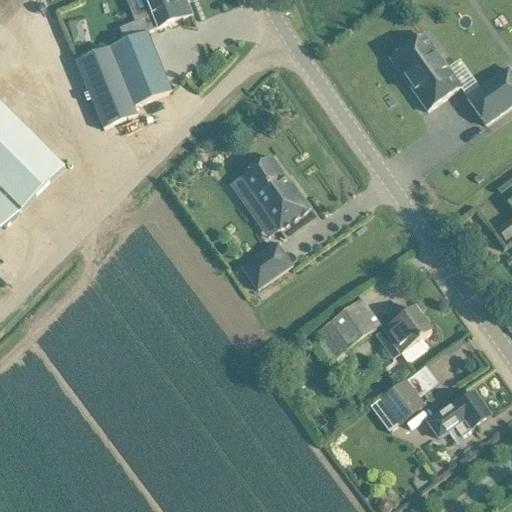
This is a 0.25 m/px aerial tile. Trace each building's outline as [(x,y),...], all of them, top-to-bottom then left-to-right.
[(153,17),(121,30),(127,45),(148,36),(159,32),(192,18),(187,6),(184,7),(180,0),(154,0),(155,1),(148,4),(151,13),(153,17)] [(148,36),(127,45),(77,66),(105,133),(138,119),(135,111),(172,96),(148,36)] [(462,91),(425,38),(391,62),(428,115),(462,91)] [(4,42),(0,44),(0,52),(8,64),(16,58),(4,42)] [(56,59),(45,63),(57,91),(67,87),(56,59)] [(511,75),(509,72),(467,102),(486,129),(511,110),(511,75)] [(0,236),(23,214),(66,171),(0,105),(0,236)] [(278,235),(311,212),(293,187),(291,188),(271,160),(240,182),(254,201),(250,204),(260,219),(264,216),(278,235)] [(511,222),(498,234),(507,246),(511,241),(511,222)] [(279,246),(242,272),(259,295),(295,269),(279,246)] [(361,303),(318,336),(323,342),(313,349),(326,368),(380,328),(361,303)] [(376,339),(394,363),(401,358),(421,344),(432,336),(415,312),(399,323),(395,326),(383,335),(376,339)] [(407,366),(426,353),(421,344),(401,358),(407,366)] [(407,383),(371,410),(390,435),(426,408),(407,383)] [(446,416),(430,426),(440,441),(466,423),(473,433),(491,421),(474,397),(456,409),(456,410),(446,416)]
